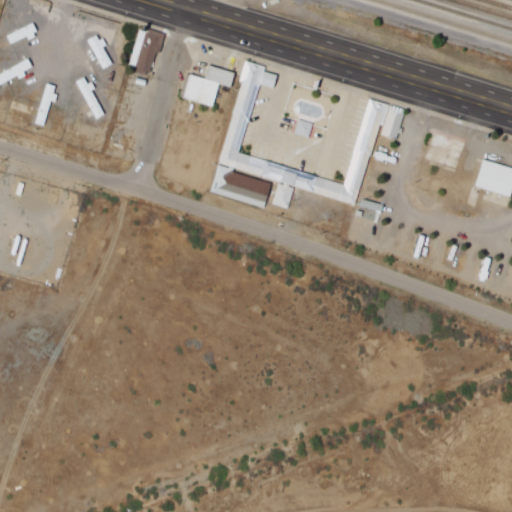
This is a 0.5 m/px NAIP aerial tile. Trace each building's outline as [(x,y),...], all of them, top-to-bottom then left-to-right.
[(138,28),(145,30),(145,27),(164,33),(158,52),(154,51),(148,71),(145,71),(144,74),(136,71),(137,68),(127,65),(138,28)] [(112,64),(98,34),(88,38),(101,68),(112,64)] [(381,125),(378,124),(369,156),(368,155),(353,204),(288,184),(288,185),(293,187),(287,208),(270,203),(277,182),(282,184),(283,182),(233,167),(232,170),(271,182),(263,208),(208,191),(216,164),(227,167),(228,166),(218,163),(233,114),(231,114),(241,81),(237,80),(243,59),(265,66),(263,70),(275,74),(271,88),(259,84),(238,151),(343,183),(369,98),(388,104),(381,125)] [(188,73),(201,77),(205,64),(232,73),(227,87),(218,84),(210,106),(180,96),(188,73)] [(388,104),(404,108),(399,126),(402,127),(400,133),(397,132),(395,138),(379,133),(381,125),(388,104)] [(296,118),(312,123),(308,137),(292,132),(296,119),(296,118)] [(482,158),(511,167),(511,182),(508,196),(473,186),(482,158)]
